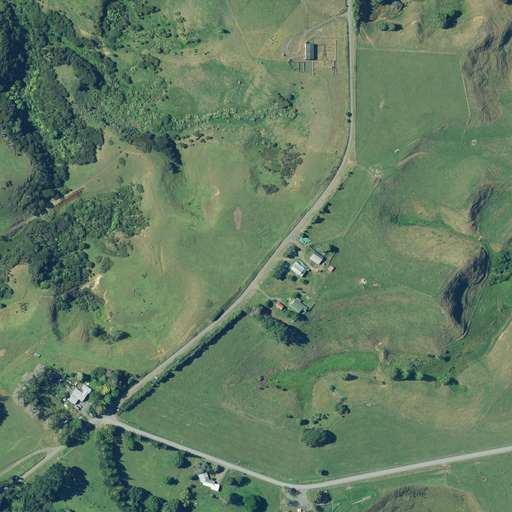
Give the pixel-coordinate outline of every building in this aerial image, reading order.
[(313,44),(305,44),(305,59),(313,59),(313,44)] [(333,254),(327,251),(323,257),(329,261),(333,254)] [(322,259),(313,254),(310,259),(319,265),(322,259)] [(300,265),(296,262),(290,269),(301,277),(307,270),(305,269),(300,265)] [(308,306),(296,297),(289,306),(298,313),(301,309),(304,311),(307,307),(308,306)] [(275,306),(277,307),(276,308),(278,310),(279,309),(281,310),(284,307),(278,302),(275,306)] [(71,394),(78,399),(82,401),(88,393),(89,393),(91,389),(83,384),(81,388),(84,390),(82,393),(75,388),(71,394)] [(78,399),(71,394),(67,399),(75,404),(78,399)] [(209,480),(206,472),(198,475),(200,482),(203,483),(203,485),(211,487),(210,489),(218,491),(219,485),(214,483),(214,481),(209,480)]
